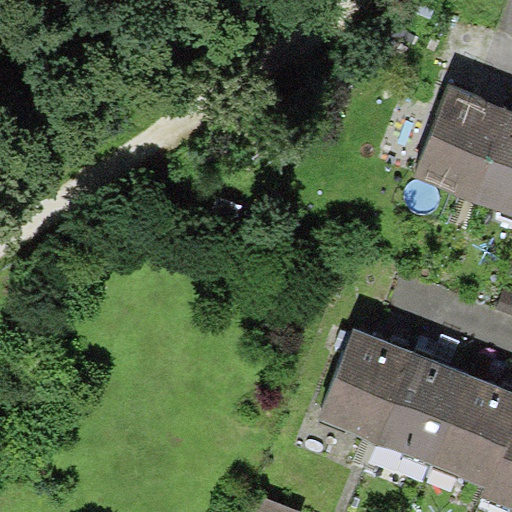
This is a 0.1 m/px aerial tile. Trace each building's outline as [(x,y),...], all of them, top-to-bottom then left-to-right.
[(511,116),(511,101),(453,79),(419,170),(483,194),(511,116)] [(511,116),(483,194),(511,205),(511,116)] [(416,345),(356,321),(321,408),(381,432),(416,345)] [(473,367),(416,345),(381,432),(438,455),(473,367)] [(511,381),(473,367),(438,455),(493,476),(511,427),(511,381)] [(511,428),(488,490),(511,498),(511,428)]
